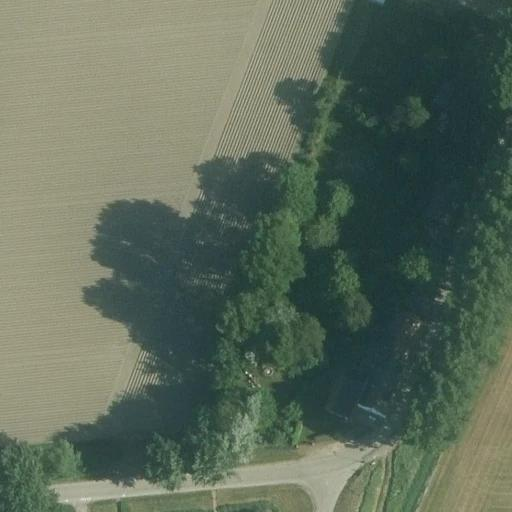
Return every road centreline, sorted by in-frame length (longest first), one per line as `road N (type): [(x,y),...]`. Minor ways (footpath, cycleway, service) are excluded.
road 1 (unclassified): [(338,469),(386,437),(511,143)]
road 2 (unclassified): [(0,503),(338,469)]
